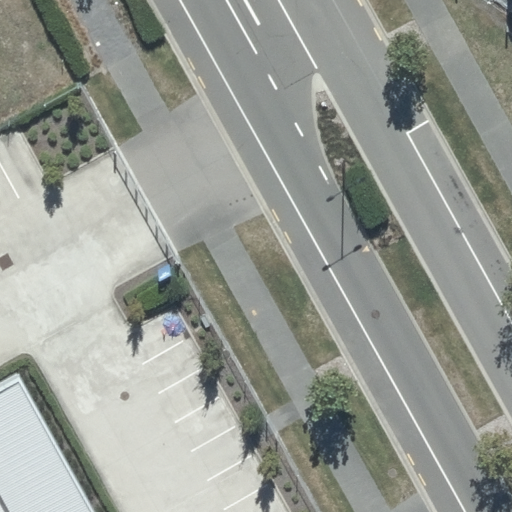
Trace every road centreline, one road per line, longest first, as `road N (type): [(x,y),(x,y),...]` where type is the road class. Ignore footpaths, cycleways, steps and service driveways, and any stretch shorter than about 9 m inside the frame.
road 1 (unclassified): [(484,511),(203,0)]
road 2 (unclassified): [(313,0),(511,371)]
